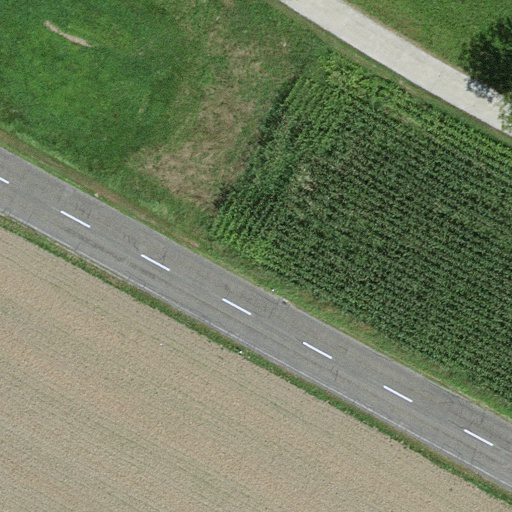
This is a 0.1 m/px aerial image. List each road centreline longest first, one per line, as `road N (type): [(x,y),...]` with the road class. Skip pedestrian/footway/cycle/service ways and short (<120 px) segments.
road 1 (secondary): [(0,177),(511,454)]
road 2 (residential): [(312,0),(511,118)]
